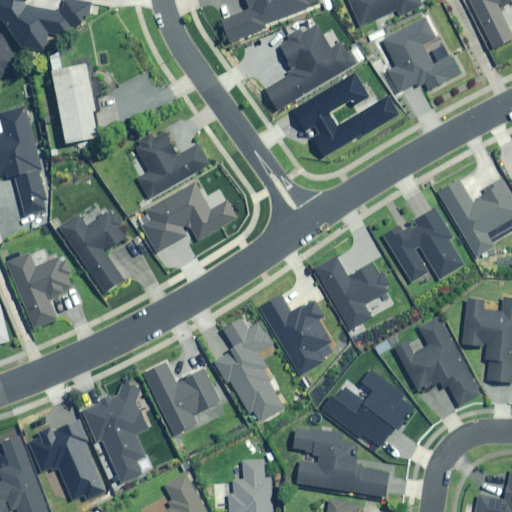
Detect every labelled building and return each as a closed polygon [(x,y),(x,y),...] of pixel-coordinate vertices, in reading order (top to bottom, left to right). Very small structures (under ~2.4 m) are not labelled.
[(59,11),(26,6),(23,2),(26,0),(0,0),(0,19),(19,47),(21,48),(44,51),(47,33),(68,36),(69,27),(75,28),(76,25),(80,26),(81,15),(89,16),(91,2),(79,0),(64,0),(63,7),(60,6),(59,11)] [(221,20),(229,42),(265,28),(264,24),(310,7),(308,3),(316,0),(246,0),(250,9),(221,20)] [(349,0),(360,26),(398,10),(400,15),(422,5),(419,0),(349,0)] [(511,0),(470,0),(495,48),(511,39),(511,31),(500,8),(511,1),(511,0)] [(425,18),(383,40),(397,66),(388,71),(399,92),(423,80),(429,89),(460,73),(451,56),(433,65),(422,45),(436,37),(425,18)] [(288,36),(291,41),(279,48),(295,75),(267,91),(279,110),(354,66),(340,42),(329,48),(316,26),(302,34),(299,29),(288,36)] [(0,78),(19,67),(1,36),(0,36),(0,78)] [(362,49),(352,54),(360,68),(369,62),(362,49)] [(64,70),(54,72),(68,144),(99,138),(94,111),(97,111),(88,65),(64,70)] [(355,72),(293,110),(306,131),(315,125),(320,134),(313,138),(324,157),(361,135),(362,137),(399,115),(388,97),(337,127),(329,113),(351,100),(354,106),(370,96),(355,72)] [(17,176),(40,170),(39,169),(25,108),(0,114),(5,135),(0,135),(0,173),(3,172),(4,179),(17,176)] [(57,120),(45,123),(48,135),(59,132),(57,120)] [(144,148),(139,151),(151,173),(140,179),(151,200),(210,167),(199,146),(178,157),(165,134),(154,140),(152,136),(141,143),(144,148)] [(40,170),(17,176),(26,215),(49,209),(40,170)] [(438,191),(477,257),(494,247),(486,234),(511,218),(511,198),(500,179),(484,189),(487,194),(473,203),(458,179),(438,191)] [(180,227),(189,221),(194,229),(199,238),(234,218),(226,205),(210,214),(195,187),(151,212),(157,222),(146,228),(159,250),(185,235),(180,227)] [(399,226),(383,235),(411,282),(428,272),(414,249),(420,246),(440,280),(464,265),(449,240),(453,238),(435,208),(414,221),(416,224),(403,232),(399,226)] [(127,238),(110,212),(87,228),(79,216),(61,228),(106,294),(124,281),(105,253),(127,238)] [(66,262),(62,264),(59,258),(36,268),(30,254),(8,263),(35,329),(57,320),(50,302),(66,295),(63,290),(71,287),(67,276),(71,274),(66,262)] [(335,257),(315,268),(351,331),(371,320),(363,306),(387,292),(384,287),(388,285),(381,273),(377,276),(371,265),(347,278),(335,257)] [(488,380),(511,383),(511,298),(469,293),(463,344),(486,347),(485,360),(490,361),(488,380)] [(260,308),(300,376),(322,363),(316,352),(331,343),(318,321),(323,318),(314,301),(302,308),(300,306),(291,312),(281,296),(260,308)] [(480,396),(438,318),(419,328),(429,346),(413,354),(407,343),(396,349),(419,392),(432,385),(433,387),(440,383),(443,389),(449,386),(460,406),(480,396)] [(235,350),(214,362),(226,383),(230,381),(249,413),(253,411),(260,423),(284,409),(277,397),(279,396),(263,370),(266,368),(258,354),(273,345),(265,332),(263,333),(258,324),(247,330),(241,320),(223,330),(235,350)] [(165,363),(143,374),(174,436),(196,425),(191,416),(220,402),(203,370),(176,384),(165,363)] [(333,396),(322,409),(362,439),(364,435),(380,447),(394,429),(397,432),(414,409),(401,400),(404,396),(371,371),(362,382),(375,391),(366,403),(346,388),(337,399),(333,396)] [(101,401),(103,404),(85,412),(99,443),(104,441),(122,484),(142,475),(137,462),(146,459),(136,436),(149,431),(137,403),(141,390),(125,384),(120,397),(111,400),(110,397),(101,401)] [(87,442),(78,421),(51,433),(49,429),(37,434),(39,438),(28,443),(41,472),(50,468),(51,471),(58,468),(72,500),(84,495),(86,500),(105,492),(83,443),(87,442)] [(300,461),(297,484),(385,498),(389,474),(355,469),(356,459),(354,458),(356,444),(341,442),(343,435),(310,430),(310,432),(296,430),(293,449),(313,452),(313,456),(319,457),(318,464),(300,461)] [(46,511),(20,437),(3,443),(12,466),(0,470),(0,511),(46,511)] [(265,478),(264,460),(244,461),(245,480),(235,481),(236,492),(229,492),(230,511),(274,511),(273,478),(265,478)] [(478,507),(478,508),(477,511),(511,511),(511,472),(505,501),(481,496),(478,507)] [(206,511),(185,473),(164,485),(172,499),(170,511),(167,511),(206,511)] [(358,511),(360,505),(331,501),(328,511),(358,511)]
